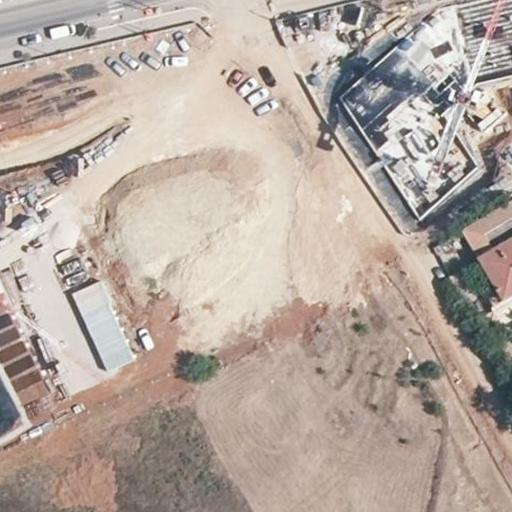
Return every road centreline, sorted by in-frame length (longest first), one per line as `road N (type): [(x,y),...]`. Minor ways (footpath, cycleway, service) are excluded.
road 1 (residential): [(225,0),(429,274),(511,416)]
road 2 (unknown): [(0,474),(429,274)]
